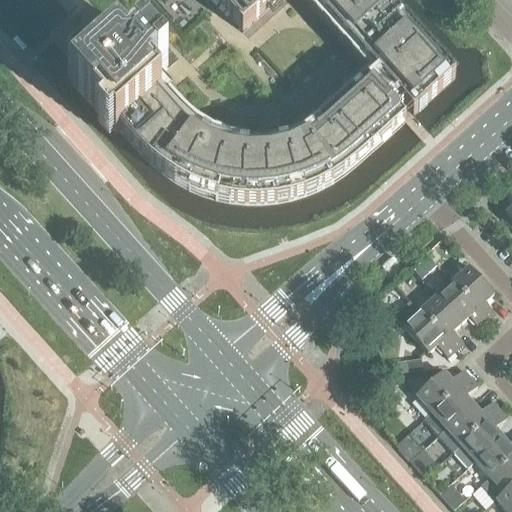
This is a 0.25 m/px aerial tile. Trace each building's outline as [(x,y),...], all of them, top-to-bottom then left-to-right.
[(210,0),(211,1),(219,9),(243,35),(281,0),(294,0),(298,3),(301,0),(308,0),(405,108),(414,118),(455,80),(383,0),(210,0)] [(75,84),(120,134),(140,157),(151,167),(163,177),(175,185),(188,193),(202,198),(217,203),(230,206),(246,207),(276,206),(290,203),(305,199),(318,193),(332,186),(344,178),(357,168),(405,124),(368,83),(320,127),(305,138),(287,146),(270,151),(249,152),(232,149),(212,142),(197,133),(182,120),(145,79),(152,73),(158,79),(176,63),(144,27),(130,40),(138,49),(135,52),(140,58),(133,65),(117,47),(75,84)] [(420,268),(414,273),(422,282),(428,277),(420,268)] [(469,271),(452,286),(488,326),(496,319),(485,307),(494,299),(469,271)] [(452,286),(436,300),(461,328),(470,321),(480,333),(488,326),(452,286)] [(436,300),(420,315),(456,354),(464,347),(453,336),(461,328),(436,300)] [(456,354),(420,315),(410,305),(394,320),(428,358),(437,350),(448,362),(456,354)] [(408,364),(409,376),(423,374),(422,362),(408,364)] [(380,369),(381,378),(395,375),(394,367),(380,369)] [(416,400),(431,417),(432,417),(471,382),(464,374),(452,384),(444,375),(416,400)] [(439,440),(446,433),(474,408),(467,400),(478,390),(471,382),(432,417),(431,417),(424,424),(439,440)] [(446,433),(460,448),(460,449),(500,414),(493,406),(481,416),(474,408),(446,433)] [(475,465),(503,440),(496,432),(507,422),(500,414),(460,449),(460,448),(454,453),(456,455),(454,456),(468,471),(475,465)] [(475,465),(489,481),(511,461),(511,447),(511,449),(503,440),(475,465)] [(511,461),(489,481),(503,497),(504,498),(511,491),(511,461)] [(496,504),(504,511),(511,511),(511,491),(504,498),(503,497),(496,504)]
